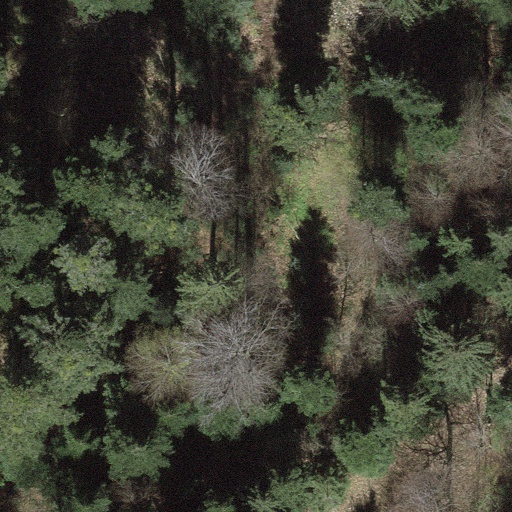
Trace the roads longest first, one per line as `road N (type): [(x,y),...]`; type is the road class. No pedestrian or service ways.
road 1 (track): [(310,0),(341,152),(355,280),(353,511)]
road 2 (track): [(511,315),(368,511)]
